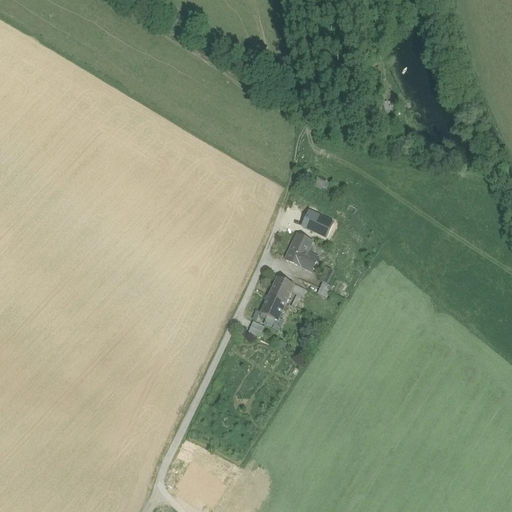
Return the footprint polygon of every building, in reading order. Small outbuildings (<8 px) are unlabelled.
[(329,184),(319,177),(313,186),(320,190),(322,188),(326,190),(329,184)] [(314,244),(297,236),(285,261),(302,268),(307,258),(314,244)] [(311,260),(307,258),(302,268),(311,273),(316,263),(311,260)] [(277,279),(269,297),(286,305),(294,288),(294,286),(277,279)] [(332,287),(323,284),(320,290),(330,294),(332,287)] [(302,292),(294,288),(286,305),(294,309),(302,292)] [(327,300),(330,294),(320,290),(318,296),(327,300)] [(286,305),(269,297),(261,314),(269,318),(278,323),(286,305)] [(274,331),(278,323),(269,318),(265,326),(274,331)] [(264,328),(253,323),(248,334),(259,338),(264,328)]
